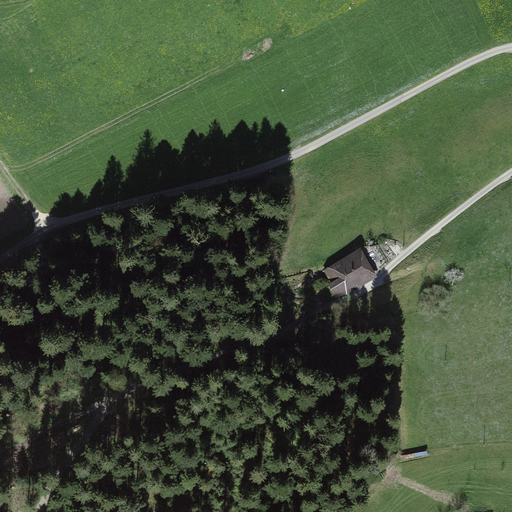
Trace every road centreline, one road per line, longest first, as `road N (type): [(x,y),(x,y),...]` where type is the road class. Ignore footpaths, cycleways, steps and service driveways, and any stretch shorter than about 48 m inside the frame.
road 1 (track): [(38,511),(117,396),(329,309),(511,172)]
road 2 (track): [(0,258),(81,217),(278,162),(511,46)]
road 3 (track): [(117,396),(0,456)]
